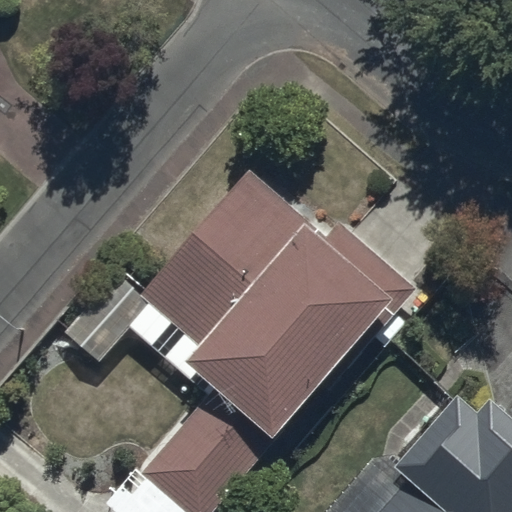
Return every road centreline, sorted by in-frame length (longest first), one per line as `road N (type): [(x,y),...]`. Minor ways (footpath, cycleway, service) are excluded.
road 1 (residential): [(262,0),(0,299)]
road 2 (residential): [(511,122),(436,75),(342,0)]
